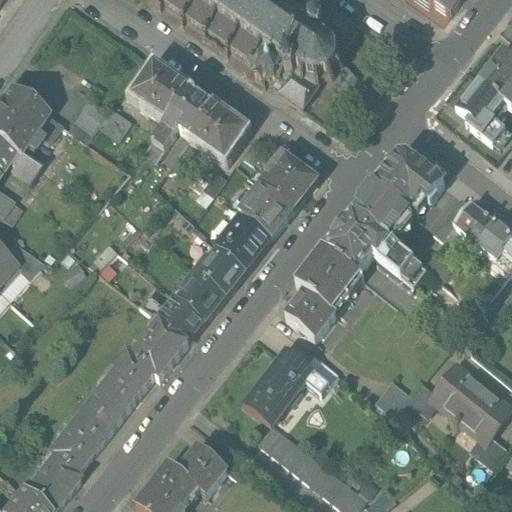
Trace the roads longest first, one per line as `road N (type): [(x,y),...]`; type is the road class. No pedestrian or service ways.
road 1 (residential): [(347,174),(94,501)]
road 2 (residential): [(98,0),(347,174)]
road 3 (residential): [(511,213),(393,121)]
